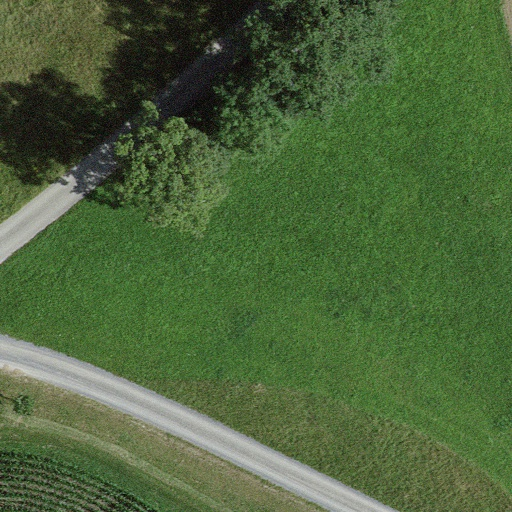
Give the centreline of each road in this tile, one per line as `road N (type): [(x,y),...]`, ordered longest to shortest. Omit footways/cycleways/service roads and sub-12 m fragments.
road 1 (track): [(351,511),(121,402),(0,356)]
road 2 (track): [(276,0),(66,197),(0,248)]
